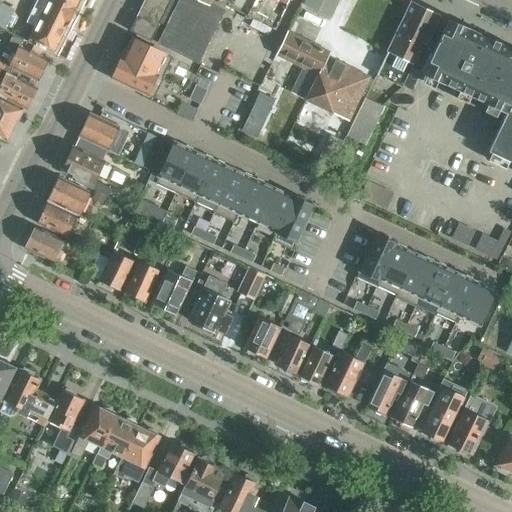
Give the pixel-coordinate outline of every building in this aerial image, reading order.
[(9,0),(6,0),(3,7),(15,13),(19,5),(9,0)] [(31,9),(41,14),(66,26),(77,5),(67,0),(48,0),(45,7),(34,2),(31,9)] [(144,0),(129,31),(151,41),(160,22),(170,0),(144,0)] [(170,0),(160,22),(166,25),(158,43),(197,62),(223,10),(211,4),(212,0),(170,0)] [(218,0),(217,1),(275,30),(289,0),(218,0)] [(304,0),(303,4),(329,16),(336,0),(304,0)] [(376,75),(401,88),(421,44),(425,46),(439,16),(411,2),(397,32),(376,75)] [(66,26),(41,14),(30,38),(55,50),(66,26)] [(511,48),(448,19),(422,73),(506,112),(488,151),(511,162),(511,48)] [(330,52),(287,31),(276,55),(303,68),(291,93),(348,121),(369,77),(328,57),(330,52)] [(47,59),(19,46),(22,41),(17,37),(13,35),(6,47),(16,52),(8,67),(9,67),(36,81),(38,78),(41,77),(44,72),(42,69),(47,59)] [(172,57),(131,38),(122,57),(121,58),(164,78),(164,77),(163,77),(172,57)] [(34,45),(31,51),(44,58),(47,52),(34,45)] [(164,78),(121,58),(111,78),(154,98),(164,78)] [(0,78),(2,79),(0,82),(0,95),(25,109),(33,94),(32,94),(34,89),(36,90),(37,88),(6,72),(9,67),(8,67),(3,63),(0,61),(0,78)] [(196,84),(192,92),(204,97),(207,90),(196,84)] [(252,102),(251,103),(252,103),(252,104),(264,109),(267,102),(263,100),(267,93),(259,89),(252,102)] [(192,92),(189,99),(200,104),(204,97),(192,92)] [(345,135),(365,145),(384,107),(364,97),(345,135)] [(0,136),(10,142),(14,133),(12,128),(14,127),(16,123),(17,119),(22,110),(0,98),(0,136)] [(114,137),(118,128),(89,114),(85,123),(81,124),(78,129),(80,133),(79,136),(108,150),(114,137)] [(124,131),(118,128),(114,137),(120,140),(124,131)] [(166,141),(156,136),(142,166),(152,171),(166,141)] [(62,171),(80,180),(79,183),(107,197),(110,190),(94,182),(104,162),(101,161),(106,150),(79,137),(74,147),(73,148),(68,150),(65,157),(66,162),(62,171)] [(155,184),(176,193),(195,152),(174,142),(155,184)] [(195,152),(176,193),(195,202),(214,161),(195,152)] [(321,154),(311,173),(323,179),(333,160),(321,154)] [(214,161),(195,202),(196,203),(199,196),(217,204),(213,213),(214,213),(234,170),(214,161)] [(253,179),(234,170),(214,213),(234,222),(253,179)] [(47,201),(79,216),(90,193),(59,178),(53,189),(50,189),(48,195),(49,197),(47,201)] [(238,214),(257,223),(273,188),(253,179),(234,222),(234,223),(238,214)] [(393,194),(367,181),(360,196),(387,208),(393,194)] [(273,188),(257,223),(276,231),(272,241),(293,196),(292,196),(292,197),(273,188)] [(93,200),(104,205),(107,198),(96,193),(93,200)] [(293,196),(272,241),(293,251),(314,206),(293,196)] [(36,223),(66,237),(77,215),(47,201),(45,204),(43,205),(40,211),(41,213),(36,223)] [(134,213),(160,225),(164,218),(166,213),(140,201),(134,213)] [(164,218),(160,225),(171,230),(175,223),(164,218)] [(475,231),(458,223),(451,238),(468,246),(475,231)] [(24,249),(53,262),(55,259),(58,261),(62,252),(59,250),(64,241),(35,227),(30,237),(27,238),(25,242),(26,245),(24,249)] [(205,232),(194,227),(190,234),(201,239),(205,232)] [(497,242),(482,234),(475,249),(497,259),(510,232),(503,229),(497,242)] [(216,237),(205,232),(201,239),(213,244),(216,237)] [(376,287),(396,244),(375,235),(355,277),(376,287)] [(133,252),(141,256),(147,245),(139,241),(133,252)] [(395,297),(415,254),(396,245),(396,244),(376,287),(377,286),(395,295),(394,297),(395,297)] [(244,250),(233,245),(230,252),(241,258),(244,250)] [(255,255),(244,250),(241,258),(252,263),(255,255)] [(120,290),(134,261),(113,251),(108,260),(99,279),(102,281),(103,284),(107,287),(111,285),(120,290)] [(434,263),(415,254),(395,297),(414,306),(434,263)] [(96,259),(88,274),(99,280),(99,279),(108,260),(104,258),(98,255),(96,259)] [(138,262),(124,291),(127,292),(128,295),(133,297),(136,296),(146,301),(159,273),(163,275),(165,269),(169,262),(155,256),(149,268),(138,262)] [(511,261),(502,257),(498,266),(511,272),(511,261)] [(284,269),(273,263),(269,271),(280,276),(284,269)] [(454,273),(434,263),(414,306),(434,316),(454,273)] [(181,276),(165,269),(163,275),(150,301),(152,302),(153,306),(160,309),(164,308),(176,313),(196,271),(186,266),(181,276)] [(237,291),(254,299),(265,276),(248,268),(237,291)] [(473,282),(454,273),(434,316),(435,314),(454,323),(473,282)] [(213,332),(215,333),(216,331),(224,335),(233,317),(224,314),(230,301),(221,296),(227,284),(209,276),(188,320),(203,327),(203,331),(210,334),(213,332)] [(494,291),(473,282),(454,323),(455,323),(458,316),(478,326),(494,291)] [(273,308),(286,314),(295,295),(283,289),(273,308)] [(313,311),(318,300),(299,291),(285,321),(290,323),(287,329),(299,334),(306,321),(303,319),(308,308),(313,311)] [(318,300),(313,311),(325,316),(330,305),(318,300)] [(367,307),(356,302),(352,309),(364,314),(367,307)] [(378,312),(367,307),(364,314),(375,319),(378,312)] [(244,347),(247,349),(248,352),(252,354),(255,353),(266,358),(280,327),(258,317),(244,347)] [(406,325),(395,320),(392,327),(403,332),(406,325)] [(417,330),(406,325),(403,332),(414,337),(417,330)] [(330,346),(340,350),(347,336),(336,331),(330,346)] [(294,373),(297,374),(311,345),(285,333),(279,345),(283,347),(275,364),(285,368),(286,373),(290,374),(294,373)] [(444,346),(433,341),(429,349),(441,354),(444,346)] [(378,374),(362,367),(372,346),(362,342),(354,358),(340,351),(324,384),(327,386),(328,391),(333,393),(337,391),(348,396),(349,394),(351,395),(354,387),(353,386),(355,380),(371,388),(378,374)] [(311,345),(297,374),(301,376),(301,379),(306,382),(309,380),(319,385),(333,356),(311,345)] [(418,363),(424,349),(418,346),(411,360),(418,363)] [(455,351),(444,346),(441,354),(452,359),(455,351)] [(483,346),(478,358),(482,360),(487,348),(483,346)] [(482,360),(480,364),(493,370),(500,354),(487,348),(482,360)] [(0,398),(15,368),(0,360),(0,398)] [(396,391),(399,393),(409,373),(387,363),(367,405),(376,410),(375,412),(384,416),(396,391)] [(427,368),(418,363),(412,374),(422,379),(427,368)] [(44,426),(47,420),(57,400),(35,389),(39,379),(33,376),(34,373),(23,367),(22,371),(19,370),(0,409),(0,411),(9,416),(16,412),(44,426)] [(440,396),(438,401),(436,400),(421,431),(430,435),(431,439),(436,441),(440,440),(443,441),(467,390),(466,390),(462,397),(451,391),(454,385),(442,379),(435,394),(436,395),(436,394),(440,396)] [(422,402),(426,404),(432,392),(409,381),(392,417),(402,422),(400,424),(410,429),(422,402)] [(62,390),(57,400),(47,420),(61,427),(52,446),(59,449),(67,453),(73,440),(66,437),(84,400),(75,396),(75,394),(71,391),(66,389),(64,391),(62,390)] [(493,408),(469,396),(446,443),(458,449),(459,452),(464,455),(467,453),(471,455),(493,408)] [(88,440),(101,446),(116,416),(113,415),(114,413),(111,409),(105,409),(104,411),(94,406),(71,453),(79,457),(88,440)] [(111,451),(123,457),(137,426),(135,425),(136,423),(132,419),(127,419),(126,421),(116,416),(101,446),(93,464),(101,468),(106,458),(107,459),(111,451)] [(137,426),(123,457),(114,474),(122,478),(131,461),(144,467),(159,437),(156,436),(157,434),(153,430),(148,429),(147,431),(137,426)] [(511,427),(509,434),(494,465),(495,466),(497,471),(505,474),(509,473),(511,473),(511,427)] [(158,472),(155,479),(164,484),(168,476),(183,483),(187,475),(184,473),(194,454),(191,452),(189,449),(186,447),(182,446),(178,446),(172,443),(160,468),(159,468),(157,471),(158,472)] [(59,449),(54,460),(62,464),(67,453),(59,449)] [(177,501),(199,511),(210,511),(213,508),(209,506),(213,495),(218,497),(224,484),(220,482),(224,473),(215,468),(216,467),(214,466),(213,462),(211,458),(207,457),(203,457),(200,459),(198,458),(177,501)] [(0,497),(12,473),(0,467),(0,497)] [(141,482),(151,487),(155,479),(158,472),(148,468),(141,482)] [(263,511),(252,506),(256,498),(253,496),(256,490),(252,488),(256,480),(246,475),(244,479),(235,474),(219,508),(225,511),(227,511),(263,511)] [(132,501),(142,506),(151,487),(141,482),(132,501)] [(13,492),(8,501),(20,507),(25,498),(13,492)] [(282,511),(314,511),(312,511),(313,507),(303,502),(303,503),(290,496),(282,511)]
